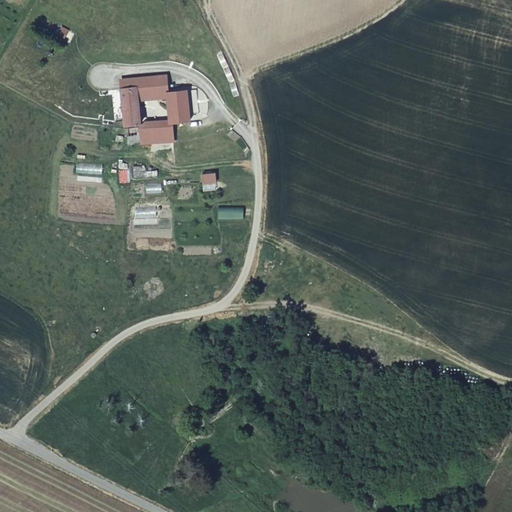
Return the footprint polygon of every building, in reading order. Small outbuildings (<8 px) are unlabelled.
[(164,76),(142,78),(145,97),(137,98),(137,105),(161,103),(167,102),(166,92),(164,76)] [(142,78),(119,80),(124,124),(137,123),(139,123),(137,105),(137,98),(145,97),(142,78)] [(168,121),(170,121),(189,119),(188,111),(186,92),(186,91),(166,92),(167,102),(161,103),(162,108),(168,107),(168,121)] [(186,92),(188,111),(197,110),(196,91),(186,92)] [(168,129),(171,129),(170,121),(168,121),(156,122),(156,130),(168,129)] [(139,123),(137,123),(137,126),(138,134),(125,134),(127,144),(169,140),(168,129),(156,130),(156,122),(139,123)] [(215,172),(201,174),(202,183),(216,181),(215,172)]
